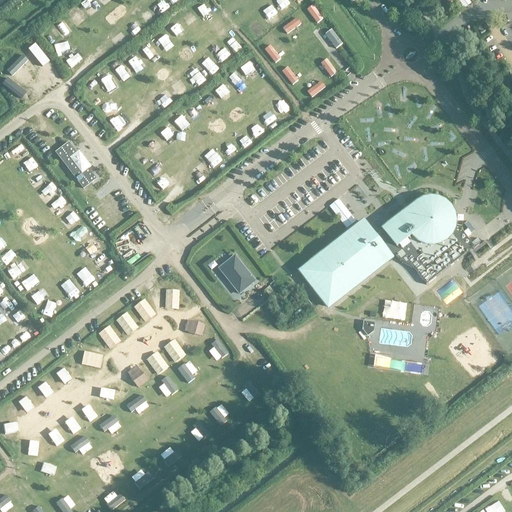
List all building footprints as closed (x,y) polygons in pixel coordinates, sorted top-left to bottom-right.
[(306,12),(316,25),(322,20),(313,7),(306,12)] [(301,26),(296,19),(282,29),(286,36),(301,26)] [(318,42),(324,51),(329,47),(322,38),(318,42)] [(493,38),(479,41),(483,55),(496,51),(493,38)] [(281,62),(270,46),(264,50),(275,66),(281,62)] [(12,79),(8,82),(28,110),(52,91),(26,56),(6,71),(12,79)] [(320,65),(330,79),(336,75),(326,60),(320,65)] [(298,85),(287,69),(281,74),(292,89),(298,85)] [(321,83),(306,93),(311,99),(326,89),(321,83)] [(67,144),(76,139),(74,134),(65,139),(67,144)] [(68,143),(55,153),(83,189),(96,179),(68,143)] [(157,173),(153,176),(157,183),(162,180),(157,173)] [(375,237),(364,222),(300,272),(328,308),(394,256),(396,259),(399,261),(402,263),(408,266),(411,268),(414,271),(417,274),(426,285),(474,248),(465,236),(463,233),(462,229),(462,226),(461,226),(461,229),(452,228),(453,226),(453,221),(452,215),(448,208),(443,204),(437,201),(430,200),(423,201),(417,204),(375,237)] [(225,273),(223,275),(239,294),(254,282),(238,261),(238,260),(236,257),(233,257),(230,259),(231,260),(224,265),(226,267),(225,273)] [(449,308),(458,302),(449,288),(440,293),(449,308)] [(169,312),(181,312),(182,295),(170,294),(169,312)] [(45,300),(35,306),(38,311),(48,306),(45,300)] [(138,312),(148,326),(157,320),(147,305),(138,312)] [(121,325),(131,339),(140,333),(131,319),(121,325)] [(363,323),(362,330),(367,337),(372,332),(373,324),(363,323)] [(189,327),(188,338),(206,340),(207,328),(189,327)] [(30,341),(34,338),(28,330),(24,333),(30,341)] [(115,352),(124,345),(113,332),(104,339),(115,352)] [(217,340),(211,345),(222,361),(229,356),(217,340)] [(177,346),(168,353),(179,367),(188,360),(177,346)] [(162,380),(171,373),(160,359),(151,366),(162,380)] [(86,372),(104,372),(104,360),(87,360),(86,372)] [(184,366),(178,370),(188,385),(194,381),(184,366)] [(55,376),(62,386),(71,380),(64,370),(55,376)] [(144,372),(134,378),(144,393),(154,386),(144,372)] [(167,378),(160,382),(171,397),(177,392),(167,378)] [(248,381),(241,386),(253,402),(260,397),(248,381)] [(37,390),(44,400),(52,394),(45,384),(37,390)] [(189,401),(198,392),(191,386),(182,395),(189,401)] [(100,390),(99,400),(113,402),(115,392),(100,390)] [(235,403),(239,400),(234,392),(230,395),(235,403)] [(126,408),(130,414),(145,403),(141,397),(126,408)] [(17,403),(24,414),(33,408),(26,398),(17,403)] [(88,423),(96,417),(89,407),(81,412),(88,423)] [(208,415),(219,429),(225,424),(215,410),(208,415)] [(98,427),(103,433),(118,422),(113,416),(98,427)] [(71,435),(80,429),(73,419),(64,424),(71,435)] [(192,427),(203,441),(210,436),(199,422),(192,427)] [(4,436),(16,434),(15,424),(2,426),(4,436)] [(55,448),(63,442),(56,431),(47,436),(55,448)] [(70,449),(75,455),(90,445),(85,438),(70,449)] [(38,444),(29,443),(27,457),(37,458),(38,444)] [(162,462),(167,469),(182,459),(177,451),(162,462)] [(40,474),(53,478),(56,469),(43,464),(40,474)] [(134,484),(139,491),(153,481),(148,474),(134,484)] [(120,495),(107,505),(112,511),(125,502),(120,495)] [(7,497),(0,502),(0,511),(12,504),(7,497)] [(71,511),(62,499),(55,503),(60,511),(71,511)]
